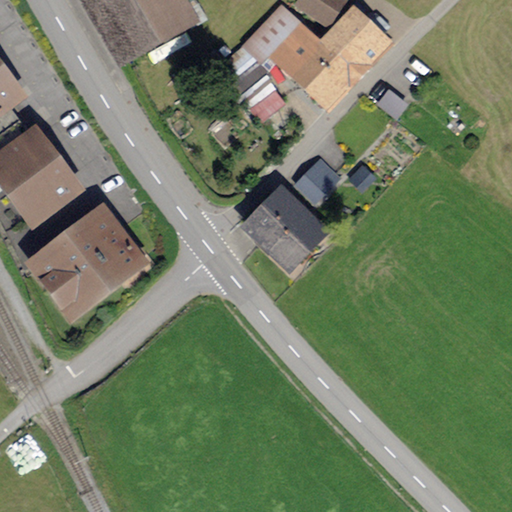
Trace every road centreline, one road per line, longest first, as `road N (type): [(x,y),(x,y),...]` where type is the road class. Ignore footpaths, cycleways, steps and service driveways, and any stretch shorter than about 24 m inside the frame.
road 1 (secondary): [(209,252),(446,511)]
road 2 (residential): [(197,237),(448,0)]
road 3 (secondary): [(48,0),(197,237)]
road 4 (residential): [(209,252),(0,437)]
